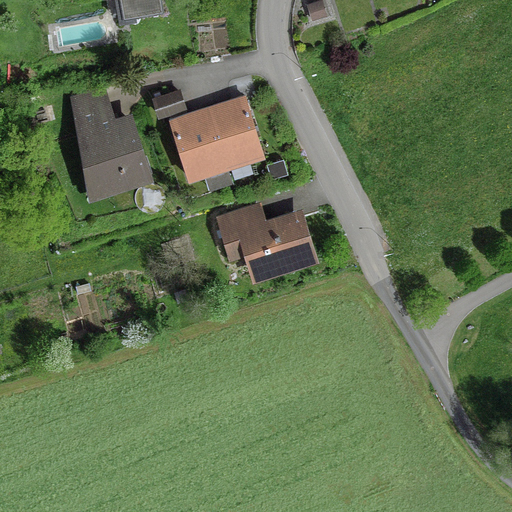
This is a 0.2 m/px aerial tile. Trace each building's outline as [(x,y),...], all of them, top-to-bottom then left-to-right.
[(117,0),(121,19),(162,12),(159,0),(117,0)] [(302,11),(305,23),(324,18),(319,0),(306,0),(309,9),(302,11)] [(157,115),(182,107),(178,93),(152,101),(157,115)] [(243,98),(206,109),(224,167),(261,155),(243,98)] [(187,179),(224,167),(206,109),(169,121),(187,179)] [(145,177),(126,120),(111,125),(109,117),(93,122),(96,130),(80,135),(88,179),(98,176),(102,190),(145,177)] [(277,167),(268,169),(270,178),(279,176),(277,167)] [(255,275),(309,258),(297,217),(220,241),(226,260),(248,253),(255,275)] [(172,293),(175,304),(187,300),(183,289),(172,293)]
